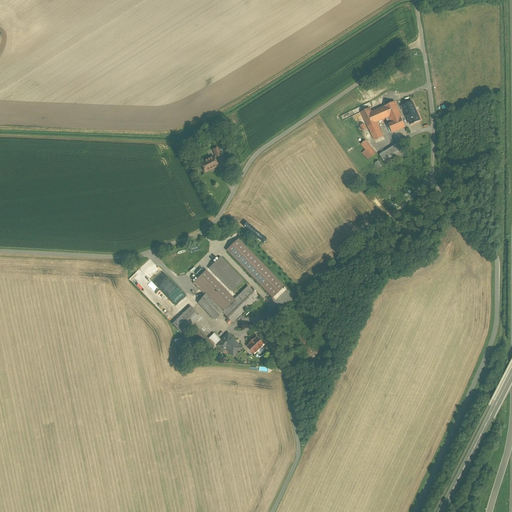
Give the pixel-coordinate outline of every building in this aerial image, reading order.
[(395,102),(385,106),(372,112),(377,122),(386,118),(392,133),(392,132),(405,127),(401,118),(402,117),(395,102)] [(412,102),(402,106),(410,125),(420,120),(418,115),(417,116),(414,107),(412,102)] [(372,112),(370,108),(361,112),(375,140),(383,136),(372,112)] [(376,153),(366,141),(361,144),(366,150),(363,153),(368,160),(376,153)] [(397,144),(380,155),(387,166),(404,155),(397,144)] [(217,148),(213,150),(216,157),(221,155),(224,153),(221,149),(219,151),(217,148)] [(213,157),(201,163),(205,172),(218,166),(213,157)] [(285,287),(238,239),(226,251),(273,298),(285,287)] [(221,257),(208,269),(231,292),(243,280),(221,257)] [(194,283),(206,295),(222,312),(235,299),(206,270),(198,279),(194,283)] [(222,312),(206,295),(198,303),(215,320),(223,313),(233,323),(259,297),(248,286),(235,299),(222,312)] [(197,313),(190,306),(171,324),(182,334),(189,327),(186,324),(197,313)] [(201,316),(198,312),(197,313),(186,324),(189,327),(201,316)] [(211,341),(197,328),(190,335),(196,341),(198,339),(203,344),(200,347),(206,353),(209,350),(214,345),(211,341)] [(242,348),(235,341),(229,335),(229,334),(216,346),(222,352),(227,348),(230,351),(229,352),(233,356),(242,348)] [(250,343),(247,346),(255,354),(265,345),(257,336),(254,340),(253,339),(249,343),(250,343)] [(182,350),(187,345),(180,338),(175,343),(182,350)]
